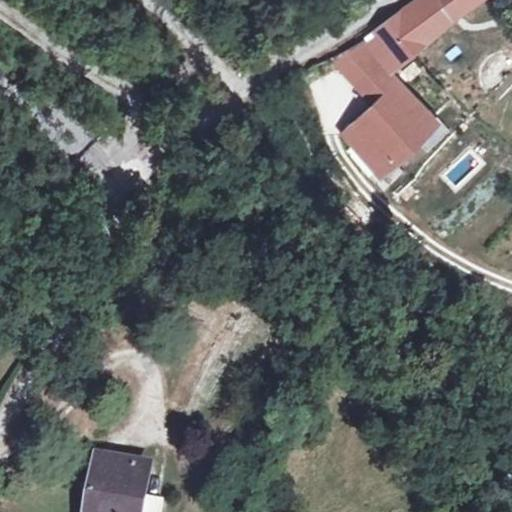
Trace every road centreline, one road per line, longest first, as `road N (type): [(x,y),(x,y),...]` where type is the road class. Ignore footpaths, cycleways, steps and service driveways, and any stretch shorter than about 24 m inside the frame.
road 1 (residential): [(238,91),(169,136),(0,418)]
road 2 (track): [(152,164),(133,148),(123,91),(0,12)]
road 3 (residential): [(378,0),(238,91)]
road 4 (residential): [(148,0),(197,40),(238,91)]
